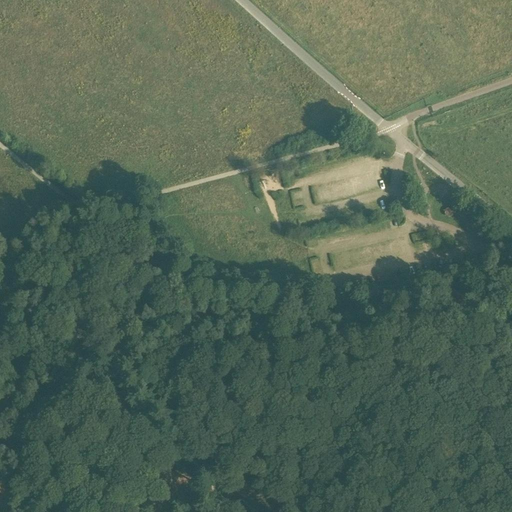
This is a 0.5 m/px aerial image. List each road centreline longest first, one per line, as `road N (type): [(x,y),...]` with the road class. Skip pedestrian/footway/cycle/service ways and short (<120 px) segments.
road 1 (unclassified): [(511,230),(241,0)]
road 2 (track): [(212,486),(115,353),(134,254),(113,216)]
road 3 (track): [(387,129),(511,80)]
